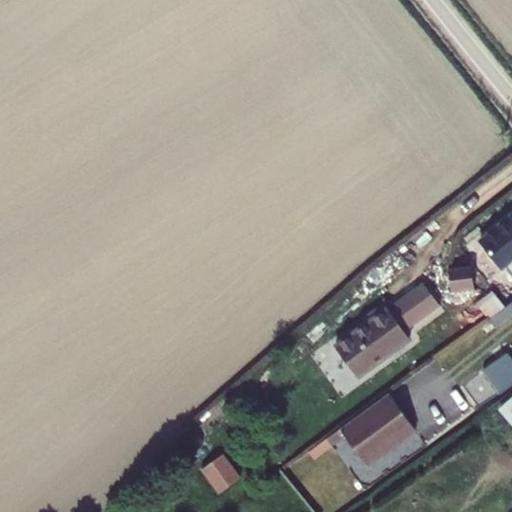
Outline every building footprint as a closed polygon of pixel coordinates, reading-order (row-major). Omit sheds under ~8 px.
[(480,253),(460,256),(464,281),(484,277),(480,253)] [(394,293),(342,332),(365,362),(417,323),(394,293)] [(511,345),(500,354),(511,370),(511,345)] [(398,384),(335,429),(340,436),(354,426),(375,456),(424,421),(398,384)] [(246,465),(233,446),(215,458),(229,477),(246,465)]
